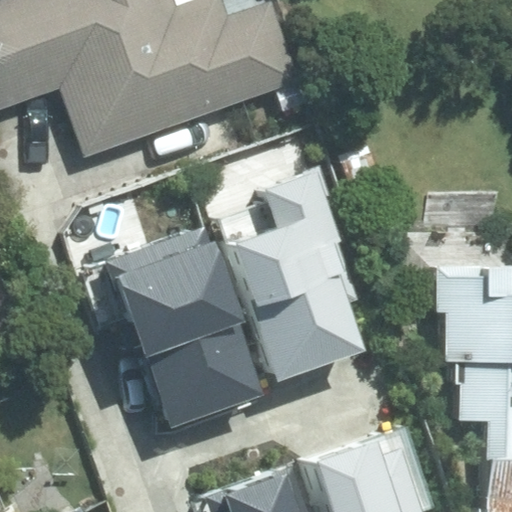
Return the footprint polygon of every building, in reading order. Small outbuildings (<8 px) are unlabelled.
[(177,0),(166,4),(164,0),(0,0),(0,105),(47,88),(72,158),(288,80),(258,0),(257,0),(217,15),(212,0),(177,0)] [(328,174),(355,198),(374,178),(347,154),(328,174)] [(282,212),(269,176),(238,186),(252,223),(282,212)] [(142,296),(128,261),(102,271),(117,306),(142,296)] [(211,321),(258,303),(242,263),(195,281),(211,321)] [(511,511),(511,282),(492,263),(425,265),(425,311),(431,311),(433,358),(442,358),(443,380),(447,380),(447,419),(471,418),(472,511),(511,511)] [(297,511),(294,503),(324,494),(303,433),(210,465),(196,425),(247,406),(219,325),(106,364),(158,511),(297,511)] [(70,511),(66,502),(45,511),(70,511)]
